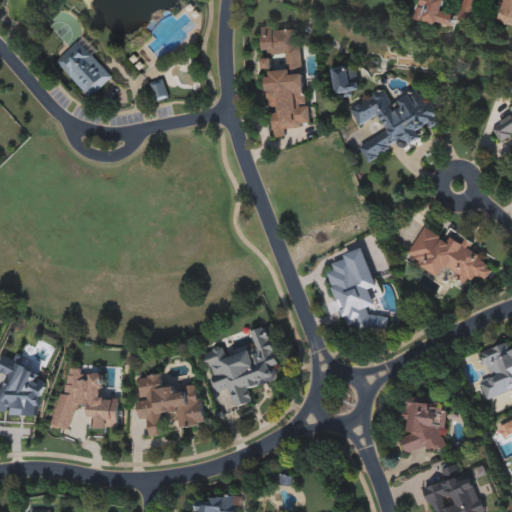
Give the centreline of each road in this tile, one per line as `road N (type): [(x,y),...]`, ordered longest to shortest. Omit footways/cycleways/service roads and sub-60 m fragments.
road 1 (residential): [(314,342),(230,115),(231,0)]
road 2 (residential): [(282,438),(204,471),(149,480),(0,470)]
road 3 (residential): [(0,51),(79,128),(128,136),(230,115)]
road 4 (residential): [(356,380),(336,375),(320,382),(312,399),(317,419),(341,430),(357,423),(366,399),(356,380)]
road 5 (residential): [(511,308),(393,368)]
